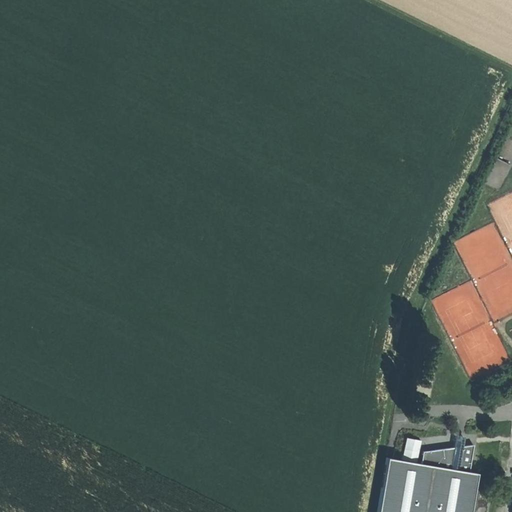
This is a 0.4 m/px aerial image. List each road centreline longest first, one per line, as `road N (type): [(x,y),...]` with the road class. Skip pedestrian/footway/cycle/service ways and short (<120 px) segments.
road 1 (track): [(511,87),(405,316),(371,511)]
road 2 (track): [(511,69),(371,0)]
